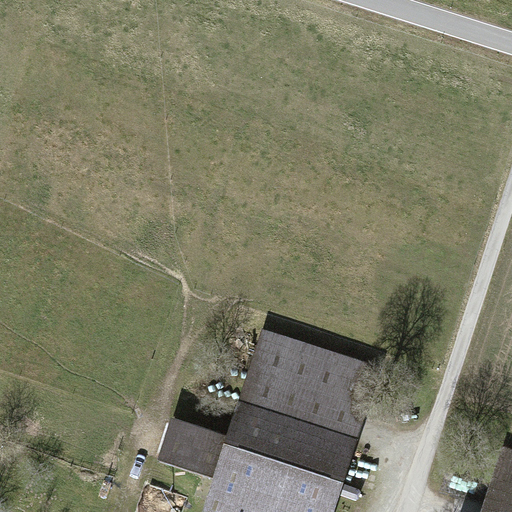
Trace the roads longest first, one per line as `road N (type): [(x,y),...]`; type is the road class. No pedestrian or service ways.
road 1 (track): [(407,511),(511,191)]
road 2 (tertiary): [(377,0),(511,41)]
